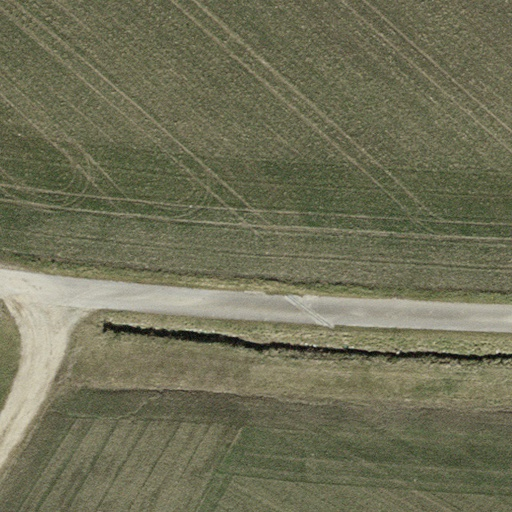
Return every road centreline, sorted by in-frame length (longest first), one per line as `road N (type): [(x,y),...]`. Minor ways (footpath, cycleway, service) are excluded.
road 1 (track): [(511,311),(0,279)]
road 2 (track): [(0,444),(34,392),(77,288)]
